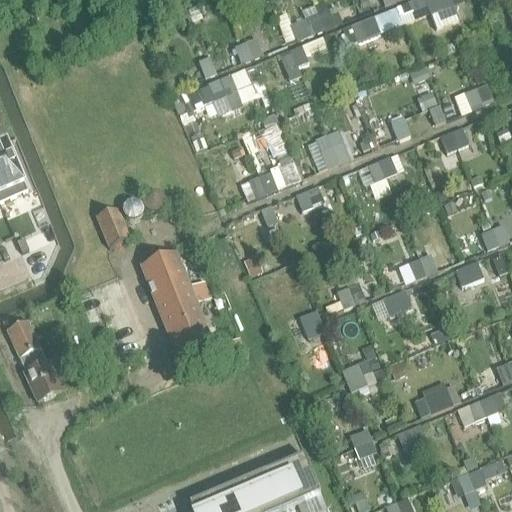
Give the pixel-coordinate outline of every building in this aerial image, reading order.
[(441,0),(436,0),(419,8),(428,29),(449,20),(441,0)] [(197,13),(188,17),(193,29),(202,25),(197,13)] [(321,15),(295,24),(301,41),(327,32),(321,15)] [(451,100),(457,115),(482,106),(476,91),(451,100)] [(219,95),(199,104),(207,123),(228,114),(219,95)] [(432,98),(419,104),(424,116),(437,111),(432,98)] [(450,109),(443,112),(446,121),(454,118),(450,109)] [(404,124),(391,130),(398,147),(411,142),(404,124)] [(507,131),(496,136),(501,146),(511,141),(507,131)] [(0,207),(28,195),(7,147),(0,149),(0,207)] [(238,155),(231,157),(233,163),(240,161),(238,155)] [(235,185),(242,202),(269,191),(262,174),(235,185)] [(318,190),(296,199),(302,216),(325,207),(318,190)] [(490,193),(482,196),(485,204),(492,201),(490,193)] [(164,211),(164,206),(162,201),(158,198),(152,198),(148,200),(145,204),(145,210),(147,214),(151,217),(156,217),(161,215),(164,211)] [(452,205),(444,209),(448,217),(456,214),(452,205)] [(143,219),(143,214),(142,210),(138,206),(133,206),(128,208),(125,212),(124,217),(126,221),(130,225),(135,225),(140,223),(143,219)] [(271,209),(260,213),(267,230),(278,226),(271,209)] [(136,241),(131,227),(125,229),(118,212),(96,221),(109,253),(131,244),(136,241)] [(503,228),(481,237),(488,255),(510,246),(503,228)] [(24,243),(17,247),(22,258),(29,254),(24,243)] [(322,245),(312,249),(315,256),(325,251),(322,245)] [(414,254),(394,262),(404,284),(424,276),(414,254)] [(215,354),(197,308),(210,303),(204,287),(190,292),(176,257),(141,271),(180,368),(215,354)] [(465,278),(446,286),(457,312),(476,303),(465,278)] [(316,315),(299,322),(309,344),(326,337),(316,315)] [(10,335),(7,336),(24,373),(26,377),(24,378),(38,407),(66,395),(61,384),(57,386),(49,367),(47,368),(34,341),(28,327),(10,335)] [(242,350),(239,344),(228,349),(231,356),(242,350)] [(352,371),(332,380),(343,405),(363,397),(352,371)] [(434,391),(414,399),(424,421),(444,413),(434,391)] [(491,401),(458,414),(464,430),(498,417),(491,401)] [(419,430),(397,438),(404,455),(426,446),(419,430)] [(321,499),(308,469),(308,468),(305,461),(290,467),(289,467),(285,469),(301,507),(305,506),(321,499)] [(301,507),(285,469),(266,476),(280,511),(289,511),(297,509),(298,511),(307,511),(305,506),(301,507)] [(280,511),(266,476),(247,484),(258,511),(280,511)] [(258,511),(247,484),(228,492),(236,511),(258,511)] [(438,490),(427,494),(431,504),(442,500),(438,490)] [(236,511),(228,492),(209,500),(214,511),(236,511)] [(214,511),(209,500),(190,508),(191,511),(214,511)]
